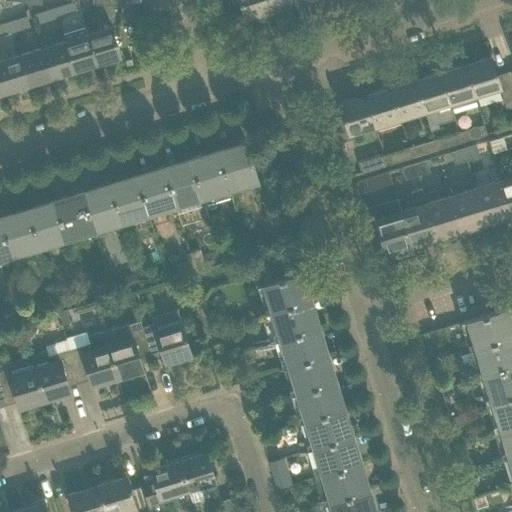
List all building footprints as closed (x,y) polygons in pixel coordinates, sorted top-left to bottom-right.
[(227,0),(229,7),(240,3),(245,18),(270,10),(267,0),(227,0)] [(296,2),(294,0),(267,0),(270,10),(296,2)] [(54,8),(57,18),(75,12),(71,2),(54,8)] [(57,18),(54,8),(37,13),(40,23),(57,18)] [(26,16),(8,22),(12,32),(29,26),(26,16)] [(0,36),(12,32),(8,22),(0,25),(0,36)] [(75,37),(64,40),(74,70),(97,63),(85,25),(73,29),(75,37)] [(86,25),(85,25),(97,63),(120,56),(111,26),(88,33),(86,25)] [(74,70),(64,40),(41,47),(50,77),(74,70)] [(41,47),(18,54),(27,84),(50,77),(41,47)] [(18,54),(0,60),(0,77),(5,95),(15,92),(14,88),(27,84),(18,54)] [(490,55),(465,63),(475,95),(499,88),(505,107),(511,104),(511,87),(507,71),(496,75),(490,55)] [(475,95),(465,63),(440,71),(450,103),(475,95)] [(440,71),(415,78),(424,110),(430,130),(439,128),(436,121),(439,113),(452,109),(450,103),(440,71)] [(415,78),(389,86),(399,118),(424,110),(415,78)] [(399,118),(389,86),(364,94),(374,126),(399,118)] [(364,94),(339,101),(343,114),(331,117),(339,142),(352,138),(351,133),(374,126),(364,94)] [(481,124),(458,131),(461,143),(485,136),(481,124)] [(458,131),(432,139),(435,150),(461,143),(458,131)] [(217,147),(217,148),(230,192),(231,192),(229,187),(251,180),(253,187),(258,186),(258,184),(244,139),(243,140),(243,141),(218,149),(217,147)] [(432,139),(407,146),(410,158),(435,150),(432,139)] [(474,144),(462,148),(465,160),(478,156),(474,144)] [(407,146),(380,154),(383,166),(410,158),(407,146)] [(190,156),(189,156),(208,215),(214,214),(214,212),(215,211),(215,210),(216,210),(217,209),(217,208),(218,207),(219,207),(221,207),(222,207),(223,207),(224,207),(225,207),(226,208),(227,209),(228,209),(235,207),(231,192),(230,192),(217,148),(216,148),(216,149),(190,157),(190,156)] [(465,160),(462,148),(449,152),(453,164),(465,160)] [(380,154),(376,155),(357,161),(361,173),(383,166),(380,154)] [(163,164),(162,164),(176,209),(175,209),(176,211),(180,224),(208,215),(189,156),(189,158),(163,165),(163,164)] [(425,160),(412,164),(416,175),(428,171),(425,160)] [(136,172),(135,172),(149,217),(148,211),(169,205),(171,212),(176,211),(175,209),(176,209),(162,164),(161,164),(162,166),(136,174),(136,172)] [(416,175),(412,164),(400,167),(404,179),(416,175)] [(387,170),(383,172),(364,178),(368,190),(391,182),(387,170)] [(109,181),(108,181),(122,226),(122,225),(120,220),(142,213),(144,220),(150,219),(149,217),(135,172),(134,173),(135,174),(109,182),(109,181)] [(511,175),(500,179),(511,214),(511,213),(511,175)] [(511,214),(500,179),(475,187),(486,222),(511,214)] [(81,189),(95,234),(95,235),(123,227),(122,225),(122,226),(108,181),(107,181),(108,185),(82,193),(81,189)] [(486,222),(475,187),(450,195),(461,230),(486,222)] [(409,191),(413,206),(400,210),(410,245),(435,237),(425,202),(423,203),(419,188),(409,191)] [(54,197),(67,242),(68,242),(66,236),(88,230),(90,237),(95,235),(95,234),(81,189),(80,189),(80,191),(55,199),(54,197)] [(461,230),(450,195),(425,202),(435,237),(461,230)] [(27,205),(26,206),(40,251),(41,250),(39,245),(60,238),(63,245),(68,244),(68,242),(67,242),(54,197),(53,198),(53,199),(27,207),(27,205)] [(0,214),(0,216),(13,259),(14,259),(12,253),(33,246),(35,254),(41,252),(41,250),(40,251),(26,206),(26,207),(0,215),(0,214)] [(387,214),(386,210),(373,214),(385,253),(410,245),(400,210),(387,214)] [(0,256),(6,255),(8,262),(14,260),(14,259),(13,259),(0,216),(0,256)] [(195,270),(207,266),(201,247),(189,250),(191,257),(195,270)] [(220,253),(222,261),(234,258),(232,249),(220,253)] [(195,270),(191,257),(174,262),(178,275),(195,270)] [(278,279),(257,285),(257,287),(265,314),(312,299),(311,298),(310,299),(302,273),(303,273),(303,271),(278,279)] [(113,291),(125,288),(120,273),(109,277),(113,291)] [(265,314),(262,314),(270,342),(273,341),(320,326),(320,325),(318,326),(310,300),(312,300),(312,299),(265,314)] [(28,307),(16,311),(20,323),(22,323),(32,320),(32,319),(28,307)] [(469,350),(511,336),(511,324),(507,307),(461,322),(469,350)] [(152,324),(142,327),(152,359),(163,356),(165,363),(191,355),(176,308),(150,317),(152,324)] [(22,323),(20,323),(23,332),(32,337),(39,323),(32,320),(22,323)] [(128,323),(103,331),(117,377),(142,370),(140,363),(152,359),(142,327),(131,331),(128,323)] [(320,326),(273,341),(282,368),(328,354),(328,353),(326,353),(319,327),(320,327),(320,326)] [(88,335),(90,343),(68,350),(79,382),(90,378),(92,385),(117,377),(103,331),(88,335)] [(511,366),(511,336),(469,350),(478,377),(511,366)] [(79,382),(68,350),(65,339),(44,346),(45,350),(30,354),(44,400),(70,392),(68,386),(79,382)] [(44,400),(30,354),(0,363),(0,385),(6,404),(17,401),(19,407),(44,400)] [(328,354),(282,368),(290,395),(292,395),(337,381),(336,380),(335,380),(327,355),(328,354)] [(511,395),(511,366),(478,377),(486,403),(511,395)] [(337,381),(292,395),(298,393),(303,412),(296,414),(298,422),(300,422),(345,408),(345,407),(343,407),(335,382),(337,381)] [(511,425),(511,395),(486,403),(494,431),(511,425)] [(345,408),(300,422),(306,420),(312,439),(304,441),(307,449),(308,449),(353,435),(353,434),(351,435),(344,409),(345,408)] [(511,455),(511,425),(494,431),(503,458),(511,455)] [(353,435),(308,449),(309,449),(314,448),(318,460),(311,463),(315,476),(317,476),(362,462),(361,461),(360,462),(352,436),(353,436),(353,435)] [(205,451),(178,459),(190,501),(208,496),(206,492),(217,489),(205,451)] [(511,455),(503,458),(511,486),(511,485),(511,455)] [(269,461),(277,488),(289,484),(280,458),(269,461)] [(178,459),(151,468),(154,479),(141,483),(149,511),(155,511),(165,509),(164,505),(171,503),(173,507),(190,501),(178,459)] [(362,462),(317,476),(323,475),(328,493),(321,496),(324,504),(325,503),(370,489),(370,488),(368,489),(360,463),(362,463),(362,462)] [(127,511),(136,509),(132,494),(126,475),(96,484),(104,511),(127,511)] [(104,511),(96,484),(67,493),(72,511),(104,511)] [(370,489),(325,503),(325,504),(331,502),(334,511),(375,511),(369,490),(370,490),(370,489)] [(238,511),(234,497),(222,500),(225,511),(238,511)] [(47,511),(44,500),(15,509),(15,511),(47,511)]
